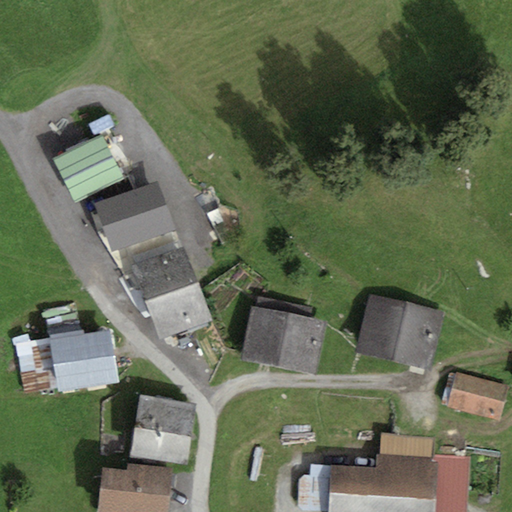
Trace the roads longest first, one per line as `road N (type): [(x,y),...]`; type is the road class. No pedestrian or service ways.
road 1 (residential): [(203,407),(113,318),(0,127)]
road 2 (residential): [(203,407),(234,389),(274,382),(425,386)]
